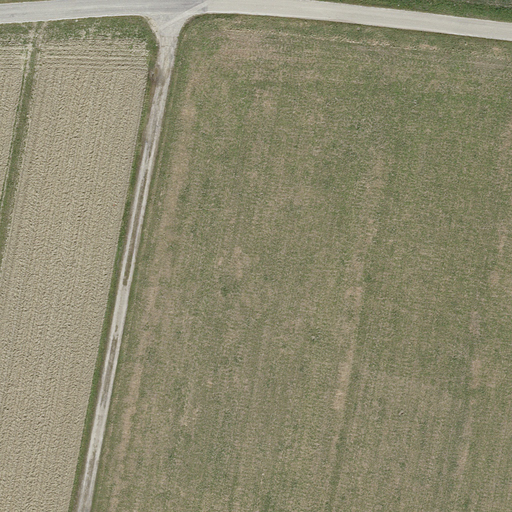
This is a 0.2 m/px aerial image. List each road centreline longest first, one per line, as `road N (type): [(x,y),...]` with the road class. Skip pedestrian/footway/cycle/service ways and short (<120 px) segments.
road 1 (track): [(177,4),(93,511)]
road 2 (track): [(177,4),(511,42)]
road 3 (track): [(0,16),(177,4)]
